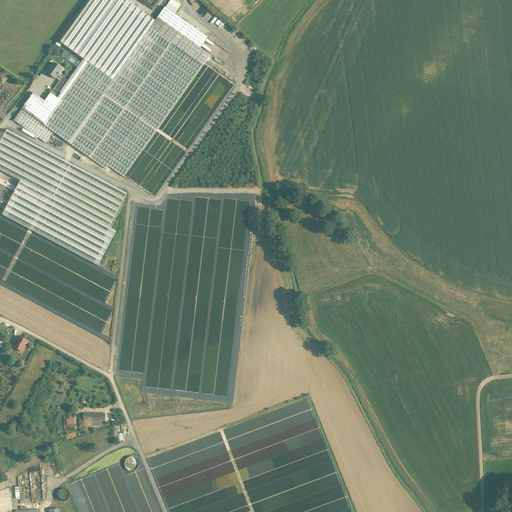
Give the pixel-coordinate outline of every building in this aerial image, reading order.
[(110,0),(95,0),(64,46),(83,60),(88,63),(113,81),(150,28),(110,0)] [(180,5),(172,0),(170,0),(166,7),(175,14),(180,5)] [(207,37),(165,7),(158,18),(200,48),(207,37)] [(210,11),(206,16),(223,31),(227,26),(219,19),(210,11)] [(200,48),(158,18),(150,28),(171,43),(203,66),(210,55),(200,48)] [(83,123),(69,143),(90,158),(171,43),(150,28),(113,81),(83,123)] [(171,43),(90,158),(106,169),(108,166),(124,177),(203,66),(171,43)] [(77,67),(81,62),(64,51),(61,56),(77,67)] [(83,60),(68,81),(60,92),(60,93),(57,98),(54,102),(58,105),(88,63),(83,60)] [(44,125),(53,132),(69,143),(83,123),(113,81),(88,63),(58,105),(44,125)] [(54,63),(50,69),(49,69),(47,73),(55,78),(58,74),(62,69),(54,63)] [(68,81),(58,74),(56,78),(59,81),(50,93),(57,98),(60,93),(60,92),(68,81)] [(36,89),(14,121),(19,124),(35,101),(41,93),(36,89)] [(44,125),(58,105),(54,102),(41,93),(35,101),(19,124),(45,143),(53,132),(44,125)] [(127,194),(6,130),(0,141),(0,170),(20,181),(2,215),(98,266),(116,232),(109,228),(127,194)] [(156,152),(155,146),(151,146),(151,149),(148,149),(148,153),(146,153),(147,162),(152,161),(152,160),(157,160),(156,152)] [(26,341),(19,337),(15,346),(23,350),(27,344),(28,343),(28,342),(28,341),(27,340),(26,341)] [(105,414),(83,413),(83,419),(83,422),(100,422),(100,425),(105,425),(105,414)] [(74,424),(64,426),(65,433),(75,431),(74,424)] [(59,456),(63,467),(67,465),(63,454),(59,456)] [(69,498),(70,495),(69,493),(68,491),(66,489),(63,489),(61,489),(58,491),(57,493),(57,495),(57,498),(59,500),(61,501),(63,502),(66,501),(68,500),(69,498)]
